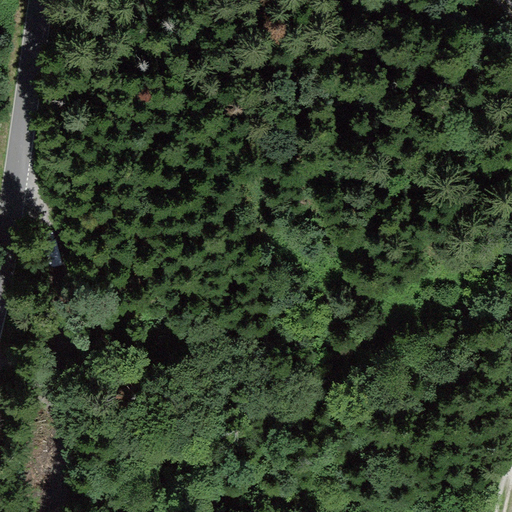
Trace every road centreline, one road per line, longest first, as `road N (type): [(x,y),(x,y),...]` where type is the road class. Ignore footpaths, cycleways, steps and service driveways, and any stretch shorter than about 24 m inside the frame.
road 1 (track): [(59,511),(55,271),(40,199),(21,195)]
road 2 (tertiary): [(0,319),(46,0)]
